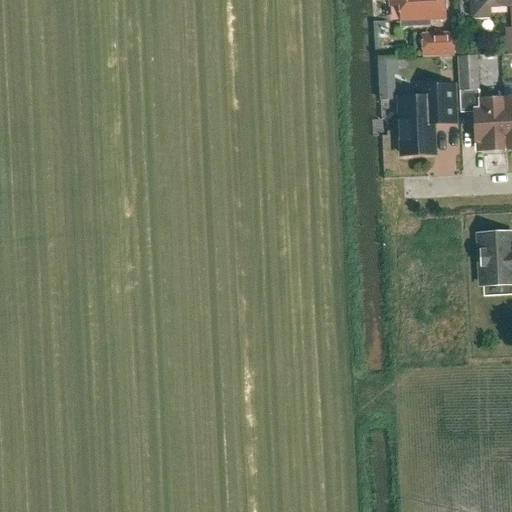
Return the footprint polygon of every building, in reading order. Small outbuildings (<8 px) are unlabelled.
[(390,0),(391,7),(407,6),(407,22),(444,20),(443,0),(390,0)] [(511,0),(472,0),(473,18),(490,18),(489,1),(505,1),(505,6),(511,5),(511,0)] [(422,59),(454,56),(452,32),(420,34),(422,59)] [(474,113),(475,145),(476,153),(484,152),(506,151),(503,99),(479,101),(477,57),(458,58),(461,114),(474,113)] [(402,156),(434,155),(433,124),(455,123),(454,87),(419,89),(419,99),(400,100),(402,156)] [(506,151),(511,150),(511,98),(503,99),(506,151)] [(511,246),(511,235),(481,236),(481,252),(479,255),(480,264),(482,266),(483,281),(511,279),(511,246)]
